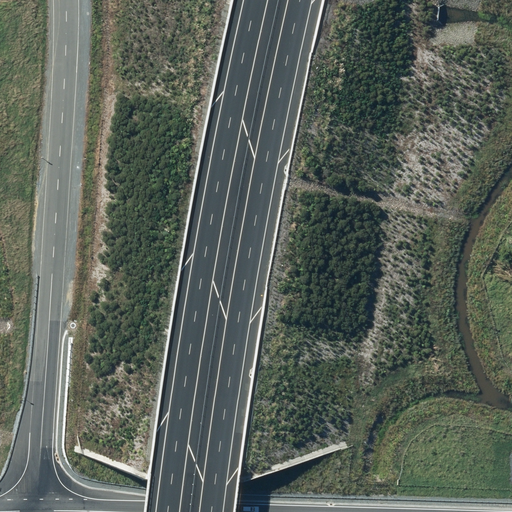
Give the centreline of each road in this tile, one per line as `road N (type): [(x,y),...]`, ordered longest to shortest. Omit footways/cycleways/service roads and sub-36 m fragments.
road 1 (motorway): [(166,511),(195,309),(258,0)]
road 2 (motorway): [(301,0),(259,199),(211,511)]
road 3 (unclassified): [(37,506),(62,0)]
road 4 (secondary): [(37,506),(158,511)]
